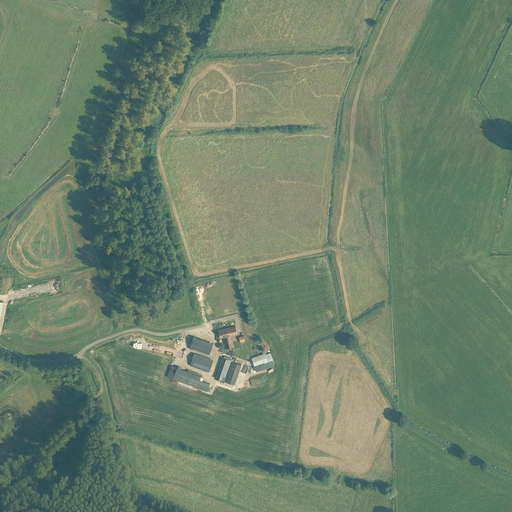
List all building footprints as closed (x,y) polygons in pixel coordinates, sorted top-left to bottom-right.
[(220,337),(224,337),(227,348),(227,349),(228,348),(233,347),(230,335),(237,333),(235,326),(218,330),(220,337)] [(209,354),(213,344),(193,337),(190,347),(209,354)] [(213,360),(194,353),(191,363),(210,370),(213,360)] [(267,362),(265,356),(264,353),(263,353),(251,358),(252,360),(253,362),(255,367),(267,362)] [(227,359),(228,357),(224,356),(224,358),(223,357),(215,378),(228,383),(229,383),(235,365),(231,363),(232,360),(229,359),(227,359)] [(267,362),(255,367),(257,372),(275,366),(272,360),(267,362)] [(210,370),(191,363),(189,366),(208,373),(210,370)] [(172,379),(197,388),(199,381),(201,375),(177,367),(172,379)] [(210,385),(199,381),(197,388),(207,392),(210,385)]
